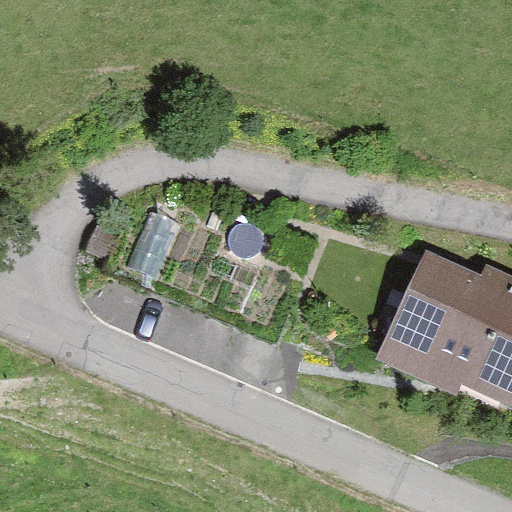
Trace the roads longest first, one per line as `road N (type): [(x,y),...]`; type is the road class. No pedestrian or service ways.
road 1 (residential): [(14,314),(72,216),(127,173),(162,164),(271,172),(511,220)]
road 2 (residential): [(480,511),(14,314)]
